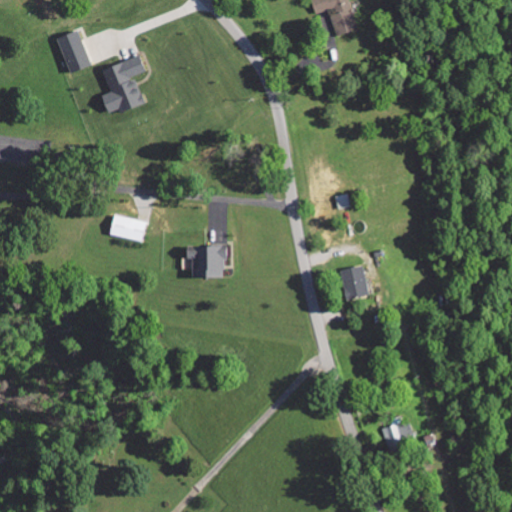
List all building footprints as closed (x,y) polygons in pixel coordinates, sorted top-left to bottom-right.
[(341,35),(363,30),(356,0),(317,0),(321,13),(335,10),(341,35)] [(62,37),(75,73),(96,65),(83,30),(62,37)] [(149,103),(139,74),(151,70),(146,55),(107,68),(115,91),(108,93),(114,111),(123,108),(125,112),(149,103)] [(263,165),(253,156),(241,170),(251,179),(263,165)] [(339,195),(341,208),(355,206),(352,192),(339,195)] [(146,241),(151,221),(119,213),(114,233),(146,241)] [(198,257),(198,277),(231,277),(231,244),(193,245),(193,258),(198,257)] [(374,295),(371,266),(348,268),(351,298),(374,295)] [(393,451),(421,446),(415,420),(387,426),(393,451)]
